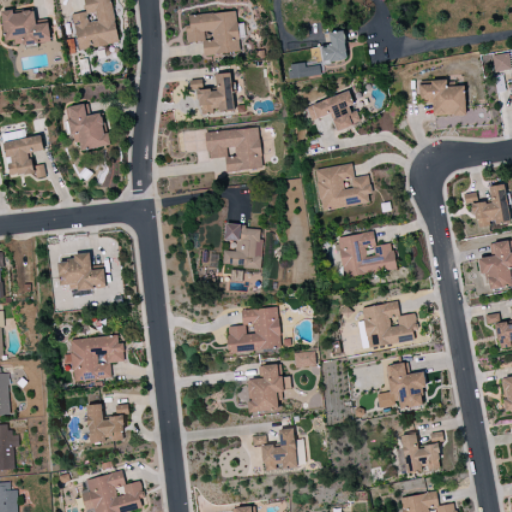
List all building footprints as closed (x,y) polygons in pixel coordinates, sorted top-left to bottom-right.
[(118,44),(110,0),(83,0),(85,13),(72,15),(77,50),(118,44)] [(1,12),(4,41),(14,40),(15,46),(50,42),(48,23),(35,25),(33,11),(12,13),(12,11),(1,12)] [(188,15),(189,25),(185,25),(186,43),(202,42),(203,55),(238,53),(236,13),(188,15)] [(321,46),(322,63),(346,61),(344,32),(329,33),(329,46),(321,46)] [(491,56),(494,73),(510,70),(507,53),(491,56)] [(320,76),(319,66),(305,67),(304,63),(288,65),(289,79),(320,76)] [(215,75),(216,90),(197,91),(199,115),(213,114),(213,112),(233,111),(230,74),(215,75)] [(418,86),(419,101),(432,100),(433,117),(465,115),(463,86),(446,87),(446,80),(429,81),(430,85),(418,86)] [(361,123),(355,107),(353,108),(347,92),(305,108),(311,122),(329,115),(336,132),(361,123)] [(108,146),(102,114),(87,116),(85,104),(66,108),(71,136),(77,135),(79,151),(108,146)] [(205,132),(207,159),(225,158),(225,173),(261,171),(259,129),(205,132)] [(3,143),(9,177),(35,173),(36,180),(45,178),(43,165),(33,167),(30,153),(43,151),(40,136),(3,143)] [(369,204),(368,195),(371,195),(368,176),(354,178),(351,164),(314,170),(321,212),(369,204)] [(475,229),(492,226),(492,225),(509,223),(504,185),(488,187),(491,202),(479,204),(479,199),(472,199),(475,229)] [(260,268),(262,230),(245,229),(245,225),(225,224),(223,241),(235,242),(235,252),(223,251),(222,266),(260,268)] [(343,278),(396,271),(392,244),(375,246),(373,233),(337,238),(343,278)] [(511,247),(511,241),(492,244),(494,256),(477,259),(480,276),(487,274),(489,291),(511,286),(511,284),(510,276),(511,275),(511,247)] [(105,289),(103,270),(90,270),(89,254),(73,255),(73,261),(58,262),(59,286),(69,286),(69,291),(105,289)] [(362,308),(367,348),(417,341),(413,315),(399,316),(397,303),(362,308)] [(511,345),(511,306),(510,307),(511,321),(511,324),(507,325),(507,323),(495,324),(498,349),(511,348),(510,345),(511,345)] [(240,311),(241,326),(226,327),(228,353),(280,349),(277,308),(240,311)] [(70,340),(71,355),(63,355),(63,365),(72,364),(73,382),(111,379),(110,363),(123,363),(122,343),(117,344),(117,337),(70,340)] [(294,353),(294,368),(315,367),(315,352),(294,353)] [(378,409),(397,406),(398,410),(424,406),(421,389),(425,388),(423,373),(407,375),(405,363),(386,366),(390,393),(376,395),(378,409)] [(248,413),(282,411),(280,387),(288,387),(288,378),(282,378),(281,365),(261,366),(262,379),(249,380),(250,402),(247,402),(248,413)] [(8,374),(0,374),(0,368),(0,367),(0,416),(9,416),(8,374)] [(511,410),(511,377),(502,379),(506,412),(511,410)] [(85,406),(90,445),(125,440),(121,416),(128,415),(127,405),(114,406),(116,418),(103,420),(101,404),(85,406)] [(0,425),(0,470),(14,470),(13,448),(18,448),(18,436),(9,436),(9,426),(0,425)] [(263,472),(296,470),(293,429),(278,430),(279,446),(262,447),(263,472)] [(440,469),(437,443),(443,442),(442,433),(429,434),(430,446),(417,448),(416,434),(400,436),(402,451),(395,452),(397,467),(405,467),(406,475),(425,472),(424,471),(440,469)] [(129,511),(145,508),(138,482),(125,485),(121,471),(84,481),(86,490),(80,491),(85,511),(93,509),(94,511),(129,511)] [(0,511),(17,511),(16,491),(10,491),(9,483),(0,483),(0,511)] [(402,511),(455,511),(455,504),(438,507),(436,493),(400,498),(402,511)]
